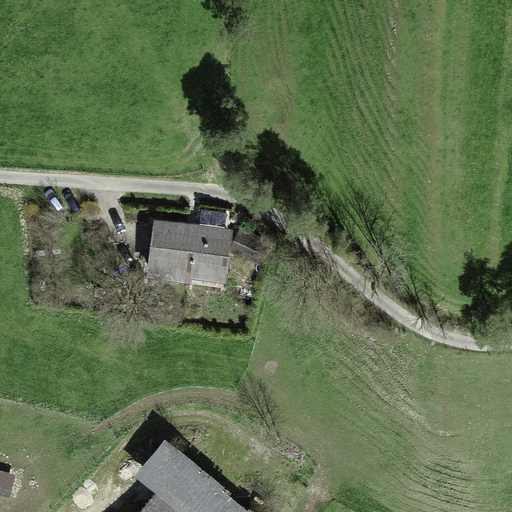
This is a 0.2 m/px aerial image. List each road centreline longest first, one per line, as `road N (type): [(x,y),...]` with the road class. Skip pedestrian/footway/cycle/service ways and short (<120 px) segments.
road 1 (track): [(511,345),(441,333),(377,302),(265,212),(212,193)]
road 2 (residential): [(0,178),(212,193)]
